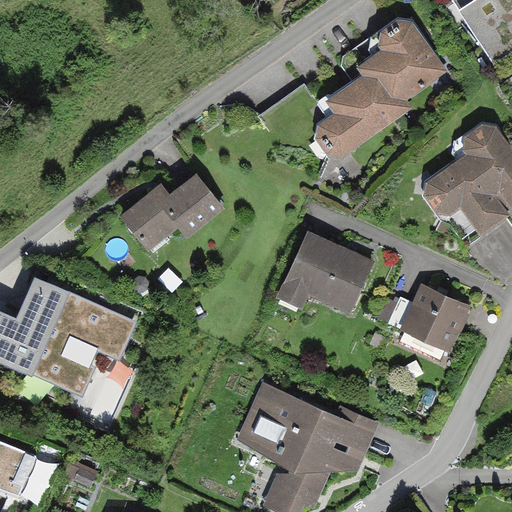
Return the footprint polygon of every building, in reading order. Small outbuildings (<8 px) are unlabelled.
[(511,0),(455,0),(485,46),(511,28),(511,0)] [(448,74),(416,26),(307,99),(339,147),(448,74)] [(511,217),(511,138),(500,121),(421,172),(469,245),(511,217)] [(199,175),(174,196),(200,227),(225,206),(199,175)] [(168,190),(127,223),(154,256),(195,223),(168,190)] [(373,263),(310,234),(287,283),(350,312),(373,263)] [(138,321),(38,275),(20,315),(0,305),(0,355),(81,393),(100,351),(120,360),(138,321)] [(446,348),(468,304),(426,284),(404,328),(446,348)] [(344,418),(265,383),(241,436),(295,466),(292,473),(281,474),(268,503),(286,511),(298,511),(304,500),(313,504),(330,467),(359,468),(375,432),(379,424),(347,409),(344,418)] [(0,494),(8,498),(10,493),(22,498),(41,454),(0,436),(0,494)]
